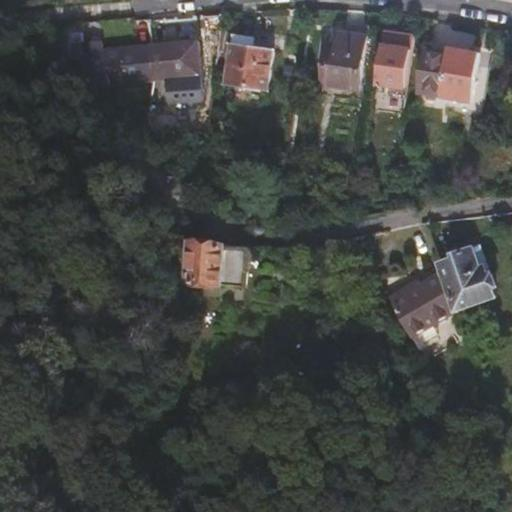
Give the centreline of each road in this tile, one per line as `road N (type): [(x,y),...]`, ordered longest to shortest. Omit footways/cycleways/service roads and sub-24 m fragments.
road 1 (residential): [(0,142),(161,181),(224,229),(283,241),(511,208)]
road 2 (residential): [(511,16),(392,0)]
